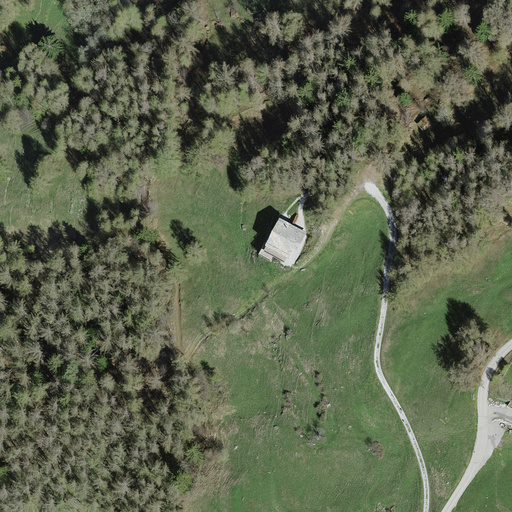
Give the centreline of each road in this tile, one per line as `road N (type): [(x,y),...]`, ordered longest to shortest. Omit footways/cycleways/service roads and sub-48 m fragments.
road 1 (track): [(426,511),(421,457),(376,367),(390,216),(372,194),(352,195),(299,270)]
road 2 (unclassified): [(445,511),(475,463),(488,371),(511,343)]
